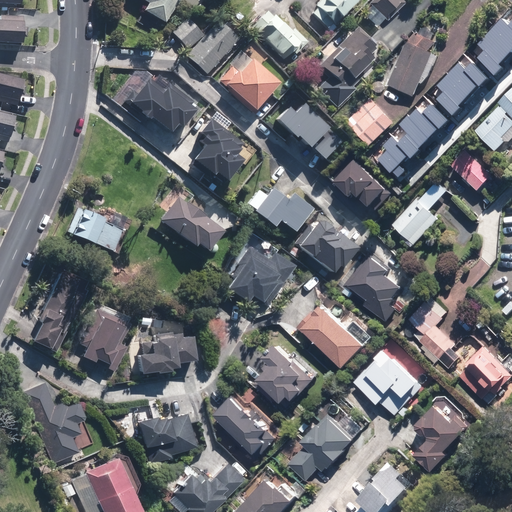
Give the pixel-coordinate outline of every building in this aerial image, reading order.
[(146,0),(148,1),(137,19),(157,33),(179,0),(146,0)] [(336,23),(358,0),(320,0),(317,4),(319,7),(314,13),(328,26),(333,21),(336,23)] [(405,2),(403,0),(371,0),(369,2),(386,20),(405,2)] [(0,40),(23,41),(24,14),(0,13),(0,40)] [(276,26),(265,37),(266,37),(281,53),(290,44),(297,52),(308,41),(297,29),(294,31),(278,15),(271,21),(276,26)] [(189,47),(204,32),(188,17),(173,32),(189,47)] [(208,72),(241,36),(220,18),(188,54),(208,72)] [(511,49),(511,24),(507,29),(500,21),(475,45),(481,50),(473,57),(493,77),(503,68),(498,63),(511,49)] [(378,46),(360,27),(321,65),(331,75),(319,86),(338,105),(356,87),(353,84),(375,63),(371,59),(376,55),(372,52),(378,46)] [(417,96),(442,42),(415,30),(390,84),(417,96)] [(458,61),(471,46),(464,41),(451,55),(458,61)] [(257,107),(281,79),(262,62),(265,59),(251,47),(246,53),(243,50),(220,76),(257,107)] [(485,78),(471,63),(465,69),(458,63),(435,85),(441,92),(435,98),(451,116),(460,107),(458,104),(485,78)] [(0,102),(16,107),(24,78),(0,72),(0,102)] [(195,99),(171,81),(165,88),(148,75),(129,100),(172,131),(179,121),(185,125),(199,106),(193,102),(195,99)] [(373,144),(406,111),(382,88),(350,121),(373,144)] [(511,92),(502,102),(505,104),(481,127),(500,146),(507,140),(510,142),(511,140),(511,92)] [(330,123),(305,101),(296,110),(289,104),(278,117),(297,134),(299,133),(325,157),(342,139),(328,126),(330,123)] [(422,114),(416,108),(399,124),(407,132),(397,142),(391,136),(382,145),(387,150),(377,159),(390,172),(392,170),(398,176),(404,170),(397,164),(407,155),(410,158),(448,121),(432,105),(422,114)] [(0,142),(5,144),(13,115),(0,111),(0,142)] [(245,143),(213,116),(201,130),(206,134),(201,139),(206,143),(195,157),(214,172),(217,168),(229,177),(241,162),(245,165),(256,151),(245,143)] [(498,172),(470,146),(454,164),(481,189),(498,172)] [(393,186),(363,156),(341,178),(358,194),(361,191),(375,205),(393,186)] [(451,190),(439,179),(396,224),(415,242),(440,216),(433,209),(451,190)] [(272,187),(268,185),(263,191),(258,188),(248,201),(276,222),(281,217),(297,228),(314,205),(294,191),(289,197),(273,185),(272,187)] [(162,220),(198,244),(200,240),(211,247),(225,226),(178,195),(162,220)] [(79,203),(68,232),(115,250),(124,226),(104,218),(106,213),(79,203)] [(314,227),(310,223),(296,241),(335,270),(341,262),(344,265),(360,245),(322,216),(314,227)] [(269,304),(296,262),(275,248),(269,258),(249,244),(229,274),(234,277),(227,288),(248,301),(253,294),(269,304)] [(374,255),(349,283),(390,320),(403,306),(396,300),(410,285),(393,271),(396,267),(381,254),(378,258),(374,255)] [(93,282),(62,268),(31,336),(60,349),(69,327),(72,328),(93,282)] [(451,311),(434,295),(412,317),(430,334),(422,342),(431,350),(427,355),(437,364),(442,359),(453,369),(466,356),(456,346),(459,344),(439,324),(451,311)] [(133,316),(100,300),(80,344),(85,346),(83,352),(117,368),(128,345),(121,342),(133,316)] [(315,321),(311,316),(300,327),(317,344),(320,341),(347,367),(372,342),(370,340),(376,334),(360,319),(354,325),(332,303),(315,321)] [(154,315),(142,313),(140,327),(152,329),(154,315)] [(140,371),(174,368),(173,363),(181,362),(181,359),(198,358),(196,333),(179,334),(178,330),(153,332),(154,339),(138,340),(140,371)] [(296,393),(301,398),(322,375),(285,341),(272,355),(277,360),(270,367),(273,369),(265,378),(289,401),(296,393)] [(511,377),(511,371),(488,345),(469,362),(472,365),(464,373),(487,399),(511,377)] [(359,381),(383,403),(386,401),(400,414),(429,382),(399,354),(396,357),(388,349),(359,381)] [(46,381),(23,390),(52,463),(79,452),(72,436),(82,432),(77,421),(88,417),(81,400),(69,405),(67,398),(55,403),(46,381)] [(221,412),(264,452),(283,432),(262,413),(264,411),(257,405),(256,407),(240,392),(221,412)] [(454,452),(451,449),(474,425),(461,412),(457,416),(443,401),(420,424),(434,438),(419,453),(436,470),(454,452)] [(171,451),(198,443),(188,410),(167,416),(165,411),(137,419),(150,461),(172,455),(171,451)] [(327,470),(332,465),(334,466),(352,450),(350,448),(360,438),(338,415),(328,425),(326,422),(308,440),(311,443),(291,462),(309,480),(323,466),(327,470)] [(144,511),(120,454),(86,469),(88,473),(71,481),(83,511),(95,511),(105,508),(106,511),(144,511)] [(190,511),(208,511),(244,477),(228,461),(205,484),(193,473),(175,491),(188,504),(185,507),(190,511)] [(393,511),(418,489),(407,479),(411,475),(399,463),(370,491),(373,493),(365,501),(369,506),(362,511),(393,511)] [(291,479),(283,471),(241,511),(287,511),(305,492),(291,479)]
